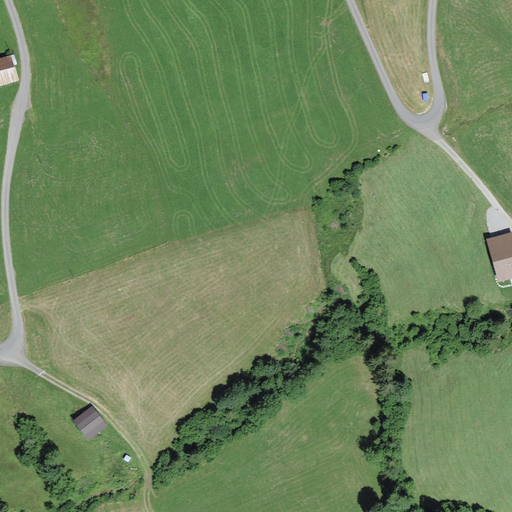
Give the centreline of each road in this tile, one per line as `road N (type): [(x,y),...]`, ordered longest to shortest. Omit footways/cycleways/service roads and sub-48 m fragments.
road 1 (residential): [(0,351),(14,343),(18,326),(7,179),(25,80),(8,0)]
road 2 (residential): [(350,0),(388,88),(415,122),(438,105),(432,0)]
